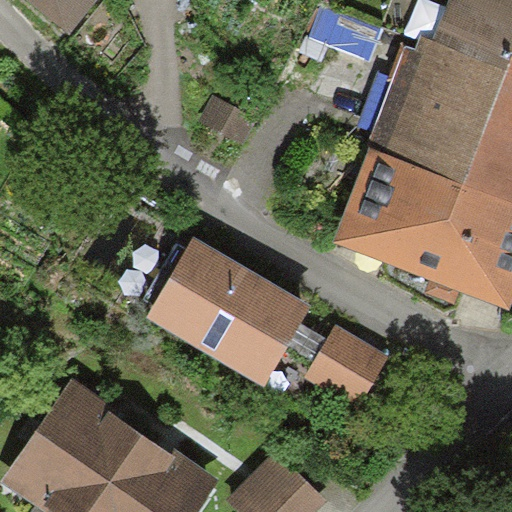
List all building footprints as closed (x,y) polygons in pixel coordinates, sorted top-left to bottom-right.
[(14,0),(68,45),(106,0),(14,0)] [(335,250),(511,310),(511,308),(511,0),(452,0),(436,46),(420,40),(416,53),(406,49),(335,250)] [(256,119),(217,95),(201,121),(240,146),(256,119)] [(311,306),(195,236),(145,319),(261,389),(311,306)] [(335,331),(307,378),(356,407),(383,360),(335,331)] [(74,388),(8,485),(46,511),(202,511),(221,486),(74,388)] [(278,455),(229,504),(236,511),(319,511),(327,505),(278,455)]
